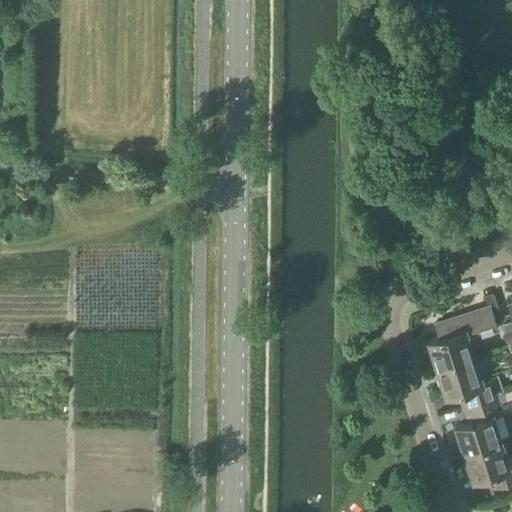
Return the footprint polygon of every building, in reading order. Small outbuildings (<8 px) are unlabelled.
[(511,314),(501,318),(500,318),(501,321),(510,350),(511,349),(511,298),(509,300),(511,310),(511,314)] [(439,337),(427,341),(431,354),(428,355),(432,367),(435,366),(436,368),(473,356),(467,339),(495,330),(493,324),(501,321),(500,318),(501,318),(496,303),(487,306),(434,324),(439,337)] [(473,356),(436,368),(445,394),(457,390),(462,405),(502,393),(496,376),(481,381),(473,356)] [(491,414),(507,409),(502,393),(462,405),(468,422),(455,426),(459,439),(456,440),(460,452),(463,451),(463,452),(500,440),(491,414)] [(511,465),(509,467),(500,440),(463,452),(472,479),(487,474),(491,487),(511,480),(511,465)]
